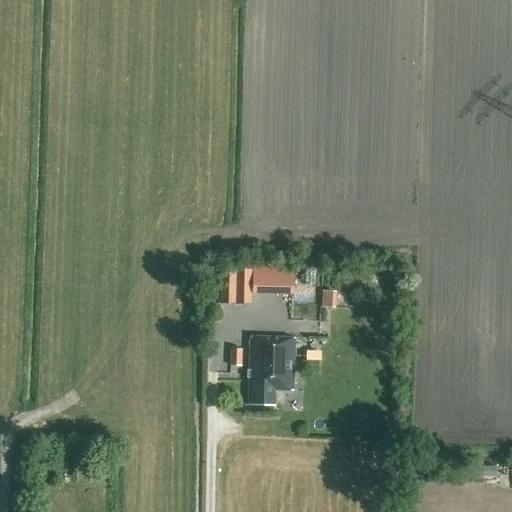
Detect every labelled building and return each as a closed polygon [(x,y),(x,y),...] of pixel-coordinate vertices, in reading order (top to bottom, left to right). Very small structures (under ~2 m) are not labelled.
[(249,305),(251,260),(236,259),(236,270),(219,270),(218,304),(249,305)] [(293,293),(293,267),(268,266),(268,293),(293,293)] [(204,308),(213,309),(213,291),(204,290),(204,308)] [(320,308),(334,308),(335,291),(320,291),(320,308)] [(273,407),(274,380),(292,380),(294,339),(250,338),(247,406),(273,407)] [(240,367),(241,350),(230,350),(230,367),(240,367)] [(469,484),(493,485),(494,468),(470,467),(469,484)] [(482,511),(483,486),(463,485),(461,511),(482,511)]
